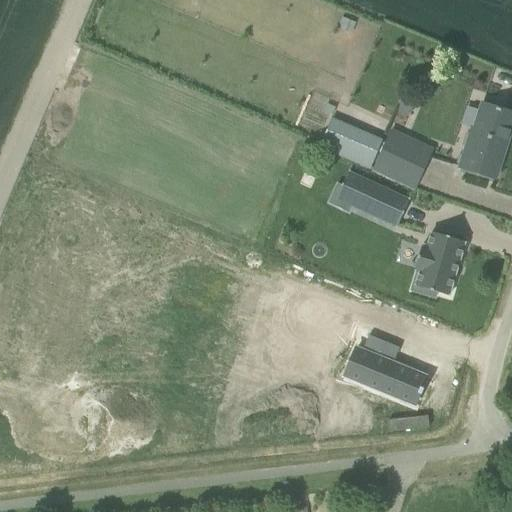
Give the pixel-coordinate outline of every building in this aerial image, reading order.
[(261,0),(160,0),(380,82),(392,49),(261,0)] [(459,168),(475,173),(494,180),(511,123),(511,114),(482,105),(474,130),(472,129),(459,168)] [(331,120),(318,149),(369,170),(381,141),(331,120)] [(414,190),(432,151),(391,132),(373,171),(414,190)] [(348,170),(336,197),(398,224),(410,197),(348,170)] [(396,262),(390,281),(413,289),(415,284),(427,288),(445,235),(412,223),(407,238),(402,236),(394,261),(396,262)] [(330,314),(322,336),(368,352),(364,363),(352,360),(345,382),(417,407),(424,385),(394,374),(405,340),(330,314)]
